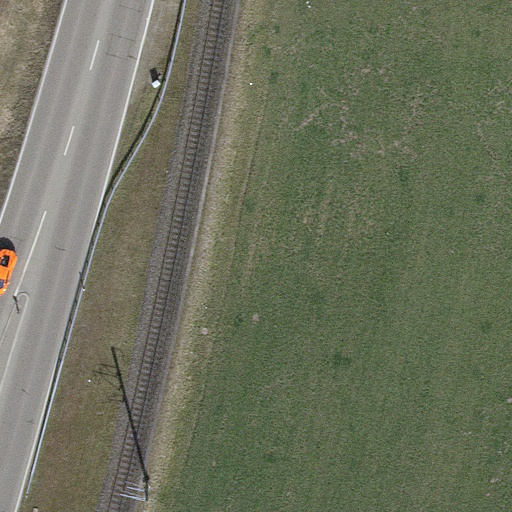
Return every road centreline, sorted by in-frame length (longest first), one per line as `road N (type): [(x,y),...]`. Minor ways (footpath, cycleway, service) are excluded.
road 1 (primary): [(0,475),(50,201)]
road 2 (primary): [(109,0),(50,201)]
